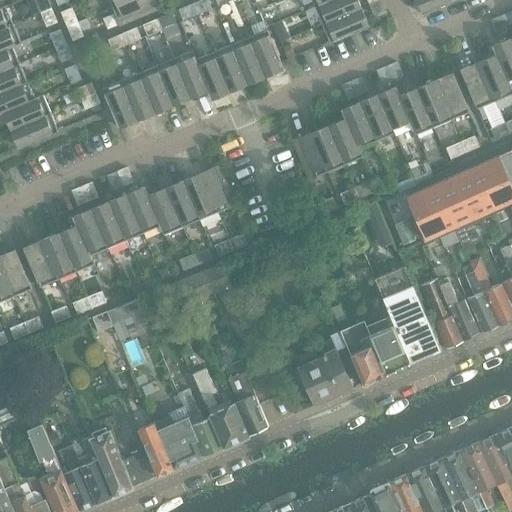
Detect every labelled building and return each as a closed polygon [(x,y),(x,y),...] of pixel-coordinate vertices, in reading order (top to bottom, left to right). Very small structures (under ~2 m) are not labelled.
[(52,9),(48,0),(35,0),(41,13),(52,9)] [(133,0),(108,0),(112,9),(133,0)] [(160,11),(155,0),(133,0),(112,9),(120,27),(160,11)] [(212,9),(208,0),(204,0),(193,5),(198,15),(212,9)] [(361,8),(358,0),(331,0),(314,7),(322,25),(361,8)] [(388,9),(384,0),(380,0),(369,5),(374,15),(388,9)] [(459,0),(415,0),(422,16),(459,0)] [(198,15),(193,5),(179,11),(184,21),(198,15)] [(0,30),(14,25),(6,7),(0,9),(0,30)] [(369,27),(361,8),(322,25),(330,44),(369,27)] [(58,23),(52,9),(41,13),(47,27),(58,23)] [(78,23),(72,9),(62,13),(68,27),(78,23)] [(511,29),(511,14),(511,13),(502,17),(508,31),(511,29)] [(177,24),(172,14),(158,19),(162,30),(177,24)] [(508,31),(502,17),(492,21),(497,35),(508,31)] [(162,30),(158,19),(144,25),(148,36),(162,30)] [(84,37),(78,23),(68,27),(74,41),(84,37)] [(21,44),(14,25),(0,30),(0,51),(12,46),(13,47),(21,44)] [(142,39),(137,28),(123,34),(127,45),(142,39)] [(67,44),(61,30),(50,35),(56,49),(67,44)] [(285,70),(275,46),(268,30),(249,38),(265,78),(285,70)] [(127,45),(123,34),(109,40),(113,51),(127,45)] [(265,78),(249,38),(231,46),(247,85),(265,78)] [(511,85),(511,41),(511,39),(493,47),(511,90),(511,88),(511,86),(511,85)] [(106,54),(101,43),(87,49),(92,60),(106,54)] [(72,58),(67,44),(56,49),(62,63),(72,58)] [(0,72),(20,64),(13,47),(12,46),(0,51),(0,72)] [(247,85),(231,46),(214,53),(230,93),(247,85)] [(511,96),(511,90),(493,47),(496,56),(479,64),(496,103),(511,96)] [(210,91),(197,60),(198,60),(194,51),(174,59),(191,99),(209,92),(210,91)] [(230,93),(214,53),(198,60),(197,60),(210,91),(209,92),(212,100),(230,93)] [(191,99),(174,59),(157,67),(173,106),(191,99)] [(403,77),(397,63),(387,67),(393,82),(403,77)] [(0,93),(27,82),(20,64),(0,72),(0,93)] [(496,103),(479,64),(461,71),(478,110),(496,103)] [(82,80),(76,65),(65,70),(71,85),(82,80)] [(173,106),(157,67),(139,74),(155,114),(173,106)] [(393,82),(387,67),(377,71),(384,86),(393,82)] [(155,114),(139,74),(121,81),(138,121),(155,114)] [(470,114),(454,74),(435,82),(452,121),(470,114)] [(368,92),(362,78),(352,82),(358,96),(368,92)] [(138,121),(121,81),(103,89),(120,129),(138,121)] [(35,99),(34,99),(27,82),(0,93),(0,115),(5,113),(4,112),(35,99)] [(358,96),(352,82),(342,87),(348,101),(358,96)] [(452,121),(435,82),(418,90),(434,129),(452,121)] [(96,93),(92,83),(77,90),(82,100),(96,93)] [(412,128),(399,97),(401,97),(397,88),(379,95),(395,135),(411,129),(412,128)] [(434,129),(418,90),(401,97),(399,97),(412,128),(411,129),(415,137),(434,129)] [(100,104),(96,93),(82,100),(86,109),(100,104)] [(51,113),(43,96),(43,95),(34,99),(35,99),(4,112),(5,113),(12,130),(51,113)] [(395,135),(379,95),(361,103),(378,143),(395,135)] [(378,143),(361,103),(342,111),(346,120),(360,151),(361,150),(378,143)] [(58,132),(51,113),(12,130),(20,149),(58,132)] [(360,151),(346,120),(329,127),(346,166),(364,158),(361,150),(360,151)] [(510,134),(505,123),(491,130),(496,140),(510,134)] [(346,166),(329,127),(311,135),(328,174),(346,166)] [(328,174),(311,135),(293,142),(309,181),(328,174)] [(479,147),(476,139),(475,137),(461,143),(465,153),(479,147)] [(465,153),(461,143),(446,149),(451,159),(465,153)] [(419,192),(407,198),(426,240),(511,202),(511,183),(500,157),(500,156),(437,184),(419,192)] [(238,207),(221,167),(202,174),(219,215),(238,207)] [(134,182),(128,168),(118,172),(124,187),(134,182)] [(124,187),(118,172),(108,176),(114,191),(124,187)] [(219,215),(202,174),(185,181),(202,222),(219,215)] [(202,222),(185,181),(167,189),(184,229),(202,222)] [(99,197),(92,183),(82,187),(88,202),(99,197)] [(373,193),(369,183),(355,188),(359,199),(373,193)] [(88,202),(82,187),(72,191),(79,206),(88,202)] [(162,228),(148,197),(150,196),(146,188),(128,195),(144,235),(161,228),(162,228)] [(359,199),(355,188),(341,194),(345,205),(359,199)] [(184,229),(167,189),(150,196),(148,197),(162,228),(161,228),(165,237),(184,229)] [(144,235),(128,195),(110,203),(126,242),(144,235)] [(338,208),(333,198),(319,204),(323,214),(338,208)] [(126,242),(110,203),(92,210),(109,250),(126,242)] [(109,250),(92,210),(74,218),(78,226),(91,257),(92,257),(109,250)] [(472,246),(463,225),(454,229),(460,242),(464,250),(472,246)] [(91,257),(78,226),(61,233),(78,274),(96,266),(92,257),(91,257)] [(460,242),(454,229),(439,235),(445,248),(460,242)] [(78,274),(61,233),(43,241),(60,281),(78,274)] [(248,245),(244,235),(230,241),(234,251),(248,245)] [(60,281),(43,241),(24,249),(41,289),(60,281)] [(234,251),(230,241),(216,246),(220,256),(234,251)] [(511,278),(503,282),(511,300),(511,248),(511,246),(500,251),(511,276),(511,278)] [(212,260),(208,249),(194,255),(198,265),(212,260)] [(33,291),(16,251),(0,257),(0,264),(14,298),(33,291)] [(198,265),(194,255),(180,260),(184,271),(198,265)] [(511,318),(511,309),(500,283),(491,288),(486,278),(488,277),(479,258),(470,262),(472,265),(474,270),(499,325),(511,318)] [(153,292),(162,314),(234,285),(225,263),(153,292)] [(0,304),(14,298),(0,264),(0,304)] [(499,325),(474,270),(472,265),(464,268),(476,295),(469,298),(484,332),(499,325)] [(442,351),(406,268),(376,281),(392,318),(412,364),(442,351)] [(421,287),(448,348),(464,341),(440,287),(437,280),(421,287)] [(480,334),(465,300),(458,303),(450,283),(440,287),(464,341),(480,334)] [(107,302),(102,292),(88,298),(92,308),(107,302)] [(92,308),(88,298),(74,303),(78,314),(92,308)] [(71,317),(67,307),(52,312),(56,323),(71,317)] [(113,325),(108,312),(107,310),(93,316),(100,332),(114,326),(113,325)] [(43,327),(39,317),(25,323),(29,333),(43,327)] [(412,364),(392,318),(367,328),(388,374),(412,364)] [(125,320),(113,325),(114,326),(120,341),(132,337),(125,320)] [(388,374),(367,328),(365,322),(343,332),(349,348),(365,384),(388,374)] [(29,333),(25,323),(11,329),(15,339),(29,333)] [(338,352),(349,348),(343,332),(331,337),(333,341),(321,345),(327,357),(296,371),(304,389),(308,387),(316,405),(341,394),(341,395),(354,390),(338,352)] [(261,406),(237,347),(228,350),(239,376),(231,379),(240,402),(236,403),(249,436),(270,428),(261,406)] [(0,425),(30,413),(5,354),(0,356),(0,425)] [(221,409),(214,394),(217,393),(206,368),(194,373),(213,417),(209,419),(221,448),(249,436),(236,403),(221,409)] [(206,455),(193,426),(186,407),(180,394),(172,375),(159,380),(161,384),(142,392),(155,422),(155,424),(163,420),(183,465),(206,455)] [(221,448),(209,419),(203,422),(189,390),(180,394),(186,407),(193,426),(206,455),(221,448)] [(183,465),(163,420),(155,424),(155,422),(140,428),(160,475),(183,465)] [(76,511),(79,511),(63,470),(56,456),(55,453),(43,425),(28,431),(41,462),(43,461),(49,475),(42,478),(55,511),(76,511)] [(511,428),(498,435),(511,466),(511,428)] [(154,478),(145,456),(136,460),(135,456),(123,460),(111,431),(91,439),(114,495),(154,478)] [(511,480),(511,466),(498,435),(479,443),(499,486),(510,511),(511,511),(511,490),(508,482),(511,480)] [(114,495),(91,439),(91,438),(82,441),(88,455),(79,459),(82,466),(97,503),(114,495)] [(0,440),(0,473),(16,511),(37,511),(34,503),(31,504),(26,494),(25,494),(21,485),(3,440),(0,440)] [(499,486),(479,443),(462,451),(481,493),(489,510),(495,507),(488,491),(499,486)] [(97,503),(82,466),(79,459),(73,446),(55,453),(56,456),(63,470),(79,511),(97,503)] [(481,493),(462,451),(444,459),(462,500),(467,511),(477,511),(471,498),(481,493)] [(426,467),(445,510),(445,511),(455,511),(453,505),(462,500),(444,459),(426,467)] [(439,511),(445,510),(426,467),(408,475),(424,511),(439,511)] [(16,511),(0,473),(0,511),(16,511)] [(424,511),(408,475),(389,484),(401,511),(424,511)] [(34,503),(37,511),(51,511),(38,478),(21,485),(25,494),(26,494),(31,504),(34,503)] [(401,511),(389,484),(371,492),(379,511),(401,511)] [(376,511),(370,496),(350,505),(353,511),(376,511)]
